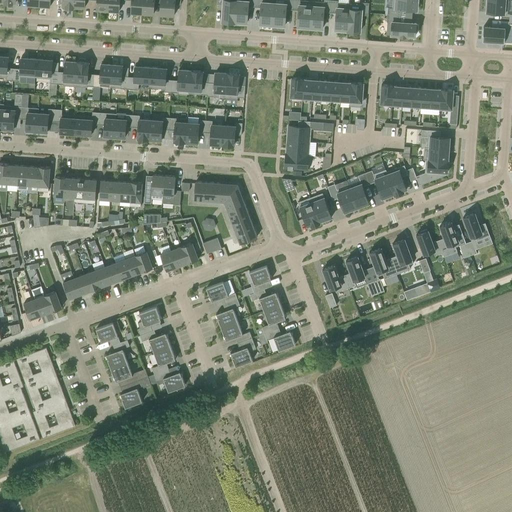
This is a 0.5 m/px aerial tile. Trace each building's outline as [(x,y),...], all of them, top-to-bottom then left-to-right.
[(62,0),(62,6),(65,6),(65,8),(73,8),(73,0),(62,0)] [(73,0),(73,8),(81,9),(82,7),(84,8),(85,0),(73,0)] [(108,11),(108,0),(97,0),(96,10),(100,10),(100,12),(106,12),(106,11),(108,11)] [(119,12),(119,0),(108,0),(108,11),(109,11),(109,12),(115,13),(115,11),(119,12)] [(131,0),(132,1),(131,13),(135,13),(134,15),(140,15),(140,13),(142,14),(143,0),(131,0)] [(143,0),(142,14),(144,14),(144,15),(149,16),(150,14),(153,14),(154,0),(143,0)] [(174,16),(175,0),(160,0),(160,15),(164,15),(164,16),(170,17),(170,15),(174,16)] [(216,0),(216,4),(223,5),(222,22),(224,22),(223,23),(229,24),(229,22),(234,23),(235,0),(216,0)] [(235,0),(234,23),(235,23),(235,22),(247,23),(248,6),(254,7),(254,0),(235,0)] [(254,0),(254,7),(261,7),(260,24),(265,24),(265,26),(270,26),(270,25),(272,25),(273,0),(254,0)] [(273,0),(272,25),(285,26),(286,9),(292,10),(292,0),(273,0)] [(292,0),(292,10),(299,10),(297,27),(302,27),(302,29),(308,29),(308,28),(310,28),(312,1),(300,0),(299,0),(292,0)] [(312,1),(310,28),(322,29),(323,12),(330,13),(330,0),(323,0),(324,2),(312,1)] [(332,0),(330,0),(330,13),(336,13),(335,30),(347,31),(349,4),(337,3),(337,0),(332,0)] [(388,8),(387,15),(400,16),(400,9),(417,10),(417,0),(393,0),(393,8),(388,8)] [(452,0),(453,11),(466,11),(465,0),(452,0)] [(506,0),(485,0),(485,7),(487,7),(487,8),(486,13),(507,14),(508,0),(506,0)] [(349,4),(347,31),(353,31),(353,33),(358,33),(358,32),(360,32),(361,15),(368,15),(369,3),(362,2),(361,5),(349,4)] [(387,22),(386,34),(398,35),(398,36),(408,37),(408,36),(415,36),(415,31),(417,31),(417,25),(416,25),(416,23),(399,22),(400,16),(387,15),(387,22)] [(483,36),(482,41),(504,42),(505,28),(483,26),(483,31),(483,32),(483,35),(483,36)] [(409,67),(409,54),(390,53),(390,66),(409,67)] [(0,56),(0,76),(6,77),(6,80),(13,80),(14,68),(8,68),(8,57),(0,56)] [(14,68),(13,80),(20,81),(20,76),(35,77),(37,59),(21,58),(20,69),(14,68)] [(37,59),(35,77),(50,78),(50,83),(57,84),(58,71),(52,71),(52,60),(37,59)] [(58,71),(57,84),(63,84),(63,85),(75,86),(77,62),(65,61),(64,72),(58,71)] [(77,62),(75,86),(87,87),(87,86),(93,86),(94,74),(88,74),(89,63),(77,62)] [(94,74),(93,86),(100,87),(110,87),(112,64),(101,64),(100,75),(94,74)] [(112,64),(110,87),(120,88),(127,89),(128,77),(122,76),(122,65),(112,64)] [(128,77),(127,89),(138,90),(139,82),(149,83),(151,67),(135,66),(134,77),(128,77)] [(149,83),(149,88),(164,89),(164,92),(171,92),(172,80),(166,79),(166,68),(151,67),(149,83)] [(172,80),(171,92),(178,93),(178,89),(189,90),(191,70),(179,69),(178,80),(172,80)] [(189,90),(189,93),(207,95),(208,83),(202,82),(203,71),(191,70),(189,90)] [(207,95),(207,96),(225,98),(227,73),(215,72),(214,83),(208,83),(207,95)] [(227,73),(225,98),(237,98),(237,97),(244,98),(245,85),(238,85),(239,74),(227,73)] [(292,78),(290,97),(303,98),(304,79),(304,78),(292,78)] [(304,79),(303,98),(312,98),(313,80),(312,80),(304,79)] [(313,80),(312,98),(321,99),(323,81),(322,80),(313,80)] [(323,81),(321,99),(331,100),(332,81),(333,81),(322,80),(323,81)] [(332,81),(331,100),(340,100),(341,82),(333,81),(332,81)] [(341,82),(340,100),(349,101),(351,83),(347,82),(341,82)] [(349,101),(349,106),(361,107),(362,97),(363,83),(351,82),(351,83),(349,101)] [(382,85),(380,103),(392,104),(394,86),(394,85),(382,84),(382,85)] [(394,86),(392,104),(402,105),(403,86),(394,86)] [(403,86),(402,105),(411,106),(413,87),(412,87),(403,86)] [(413,87),(411,106),(421,106),(422,88),(423,88),(423,87),(412,86),(412,87),(413,87)] [(422,88),(421,106),(430,107),(431,89),(424,88),(423,88),(422,88)] [(431,89),(430,107),(439,108),(441,89),(431,89)] [(439,108),(439,110),(450,111),(451,111),(453,95),(453,89),(441,89),(439,108)] [(3,105),(2,128),(13,129),(14,118),(20,119),(21,106),(4,105),(3,105)] [(21,106),(20,119),(27,119),(26,130),(37,131),(38,113),(39,108),(28,107),(21,106)] [(38,113),(37,131),(47,132),(48,121),(54,121),(55,109),(48,108),(48,114),(38,113)] [(55,109),(54,121),(60,122),(60,133),(75,134),(77,115),(62,114),(62,109),(55,109)] [(77,115),(75,134),(91,135),(92,124),(98,125),(99,112),(92,112),(92,116),(77,115)] [(99,112),(98,125),(104,125),(104,136),(114,137),(116,119),(117,113),(99,112)] [(116,119),(114,137),(125,138),(126,127),(132,127),(133,115),(126,114),(126,120),(116,119)] [(133,115),(132,127),(138,127),(137,138),(149,139),(151,120),(139,119),(140,115),(133,115)] [(151,120),(149,139),(161,140),(162,129),(168,130),(169,117),(162,117),(162,121),(151,120)] [(169,117),(168,130),(174,130),(174,141),(179,142),(186,142),(187,122),(188,122),(188,119),(169,117)] [(187,122),(186,142),(197,143),(198,132),(205,132),(205,120),(198,120),(198,123),(188,122),(187,122)] [(205,120),(205,132),(211,133),(210,144),(222,145),(223,125),(212,124),(212,121),(205,120)] [(288,125),(287,139),(309,141),(310,130),(311,121),(310,121),(298,120),(298,126),(290,126),(288,125)] [(223,125),(222,145),(234,146),(235,135),(241,135),(242,123),(235,122),(235,126),(223,125)] [(324,122),(323,130),(333,131),(334,123),(324,122)] [(430,136),(429,147),(449,149),(450,137),(430,136)] [(287,139),(286,153),(308,155),(309,141),(287,139)] [(424,147),(424,159),(426,159),(448,161),(449,149),(429,147),(424,147)] [(285,153),(284,168),(308,170),(308,169),(309,155),(308,155),(286,153),(285,153)] [(425,173),(416,176),(417,179),(419,185),(445,175),(445,172),(447,173),(448,161),(426,159),(426,161),(425,173)] [(0,182),(7,183),(9,164),(0,163),(0,182)] [(18,184),(19,165),(9,164),(7,183),(17,184),(18,184)] [(28,185),(29,166),(19,165),(18,184),(17,184),(17,189),(28,190),(28,185)] [(386,171),(385,172),(394,194),(394,195),(404,192),(403,190),(406,189),(402,176),(408,174),(406,170),(404,165),(387,171),(386,171)] [(39,167),(29,166),(28,185),(38,186),(39,167)] [(48,191),(50,167),(39,166),(39,167),(38,186),(37,191),(48,191)] [(413,168),(406,170),(408,174),(410,181),(417,179),(416,176),(413,168)] [(372,170),(365,173),(369,184),(376,181),(382,198),(394,194),(385,172),(386,171),(386,169),(373,174),(372,170)] [(357,182),(348,186),(349,188),(356,208),(369,203),(363,186),(369,184),(365,173),(358,175),(360,181),(357,182)] [(145,185),(144,203),(151,203),(151,199),(163,199),(163,194),(164,175),(153,174),(152,185),(145,185)] [(164,175),(163,194),(174,195),(175,176),(164,175)] [(64,196),(66,177),(55,176),(54,195),(64,196)] [(74,197),(76,178),(66,177),(64,196),(74,197)] [(84,203),(86,179),(76,178),(74,197),(74,202),(84,203)] [(95,203),(97,179),(86,179),(84,203),(95,203)] [(110,199),(111,181),(101,180),(99,199),(110,199)] [(120,200),(121,181),(111,181),(110,199),(120,200)] [(132,182),(131,182),(121,181),(120,200),(130,201),(132,182)] [(140,207),(142,182),(131,181),(131,182),(132,182),(130,201),(130,206),(140,207)] [(257,237),(244,202),(241,203),(235,187),(220,186),(220,183),(196,181),(194,200),(224,202),(240,243),(257,237)] [(335,184),(327,186),(333,200),(339,198),(343,209),(345,212),(349,211),(349,212),(356,210),(355,208),(356,208),(349,188),(347,189),(342,191),(341,188),(337,189),(335,184)] [(321,193),(310,197),(319,222),(320,221),(325,219),(331,217),(322,193),(321,193)] [(306,199),(298,202),(307,226),(310,225),(311,226),(320,223),(320,221),(319,222),(310,197),(306,199)] [(475,213),(463,217),(469,235),(470,237),(473,236),(475,235),(477,240),(490,235),(485,223),(479,225),(475,213)] [(153,215),(152,223),(155,222),(161,222),(161,218),(161,215),(153,215)] [(204,233),(215,232),(214,218),(203,219),(204,233)] [(444,238),(437,240),(442,253),(444,256),(457,252),(454,243),(457,242),(459,241),(451,222),(439,226),(444,238)] [(421,233),(416,235),(423,254),(423,255),(434,251),(436,255),(442,253),(437,240),(432,242),(428,230),(427,231),(426,229),(420,232),(421,233)] [(221,248),(217,237),(203,243),(207,253),(221,248)] [(397,255),(391,257),(397,274),(410,269),(409,264),(413,263),(404,239),(392,243),(397,255)] [(472,240),(466,243),(470,255),(477,253),(472,240)] [(198,259),(192,242),(181,246),(181,247),(187,263),(198,259)] [(466,243),(459,245),(464,258),(470,255),(466,243)] [(187,263),(181,247),(171,250),(177,267),(187,263)] [(381,248),(369,252),(371,257),(378,276),(382,274),(384,279),(397,274),(391,257),(385,259),(381,248)] [(177,267),(171,250),(160,254),(166,270),(177,267)] [(152,268),(146,251),(135,255),(141,271),(141,272),(152,268)] [(141,271),(135,255),(125,259),(131,275),(141,271)] [(350,273),(344,275),(349,287),(356,285),(354,280),(365,276),(358,256),(346,261),(348,267),(350,273)] [(426,258),(419,260),(423,273),(429,270),(430,270),(426,258)] [(131,275),(125,259),(115,263),(121,279),(131,275)] [(121,279),(115,263),(105,266),(111,283),(121,279)] [(266,265),(249,272),(254,285),(251,287),(254,293),(255,292),(263,289),(267,288),(265,282),(271,279),(269,275),(270,275),(266,265)] [(334,265),(322,270),(330,289),(332,288),(334,288),(336,292),(349,287),(344,275),(339,277),(334,265)] [(111,283),(105,266),(95,270),(101,286),(111,283)] [(101,286),(95,270),(84,274),(90,290),(90,291),(101,287),(101,286)] [(429,270),(423,273),(427,282),(430,291),(431,292),(440,288),(437,279),(433,280),(429,270)] [(90,290),(84,274),(72,279),(78,295),(90,290)] [(380,278),(373,281),(378,293),(384,291),(380,278)] [(78,295),(72,279),(63,282),(69,298),(78,295)] [(211,301),(223,297),(225,303),(237,299),(235,292),(228,295),(223,281),(206,288),(210,297),(211,301)] [(373,281),(367,283),(371,296),(378,293),(373,281)] [(427,282),(414,287),(417,296),(430,291),(427,282)] [(62,308),(55,291),(44,295),(50,311),(50,312),(62,308)] [(264,311),(270,309),(281,305),(277,295),(277,296),(276,291),(259,297),(264,311)] [(332,292),(325,295),(330,307),(337,305),(332,292)] [(50,311),(44,295),(34,299),(40,315),(50,311)] [(40,315),(34,299),(24,303),(30,319),(40,315)] [(264,311),(269,324),(262,327),(264,333),(279,328),(276,321),(286,318),(284,314),(281,305),(270,309),(264,311)] [(159,316),(156,306),(139,312),(142,321),(138,323),(140,328),(137,329),(139,335),(140,335),(145,333),(152,330),(150,324),(161,320),(159,316)] [(238,321),(233,307),(216,313),(218,318),(217,318),(221,327),(238,321)] [(221,327),(224,336),(226,340),(243,334),(238,321),(221,327)] [(100,338),(101,342),(107,340),(118,336),(113,322),(96,329),(99,338),(100,338)] [(10,325),(12,335),(21,332),(19,323),(10,325)] [(292,335),(290,330),(274,336),(279,350),(295,344),(292,335)] [(171,346),(167,337),(165,332),(149,338),(154,352),(171,346)] [(118,336),(107,340),(109,346),(120,342),(118,336)] [(256,348),(252,337),(239,342),(241,348),(230,352),(232,357),(235,366),(252,360),(249,351),(256,348)] [(171,346),(154,352),(159,365),(175,359),(174,355),(171,346)] [(46,347),(16,358),(21,372),(51,360),(50,357),(48,357),(45,349),(47,348),(46,347)] [(122,348),(106,354),(107,359),(111,368),(127,362),(122,348)] [(0,379),(18,372),(14,359),(0,364),(0,379)] [(52,364),(51,360),(21,372),(26,385),(56,373),(54,373),(51,365),(52,364)] [(127,362),(111,368),(114,377),(116,381),(125,378),(127,384),(128,384),(140,379),(137,372),(132,374),(127,362)] [(185,385),(182,375),(181,375),(180,371),(163,377),(168,391),(185,385)] [(0,394),(21,386),(21,387),(23,386),(18,372),(0,379),(0,394)] [(26,385),(31,398),(61,386),(59,383),(58,383),(55,375),(56,374),(56,373),(26,385)] [(126,391),(120,393),(122,398),(125,407),(142,401),(137,387),(143,385),(140,379),(128,384),(127,384),(124,385),(126,391)] [(0,408),(25,399),(21,387),(21,386),(0,394),(0,408)] [(31,398),(35,410),(35,411),(66,399),(65,398),(64,399),(61,390),(62,390),(61,386),(31,398)] [(0,423),(28,413),(28,414),(30,413),(25,399),(0,408),(0,423)] [(33,411),(38,425),(70,412),(69,409),(68,409),(65,401),(66,400),(66,399),(35,411),(35,410),(33,411)] [(38,425),(42,438),(75,425),(75,424),(74,425),(70,416),(72,416),(70,412),(38,425)] [(0,434),(1,438),(33,427),(28,414),(28,413),(0,423),(0,429),(1,434),(0,434)] [(33,427),(1,438),(2,442),(3,442),(6,451),(37,440),(33,427)]
